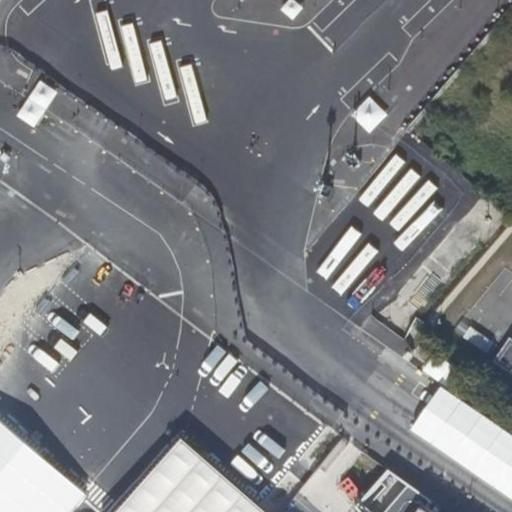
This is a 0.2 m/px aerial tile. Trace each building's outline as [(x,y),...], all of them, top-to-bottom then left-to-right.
[(175,60),(57,0),(54,0),(28,52),(134,106),(138,98),(152,105),(175,60)] [(115,0),(135,10),(140,0),(115,0)] [(299,0),(332,26),(349,5),(345,2),(346,0),(299,0)] [(311,67),(289,53),(304,30),(274,10),(239,63),(264,79),(256,92),(284,110),(311,67)] [(193,110),(169,136),(196,161),(258,95),(233,71),(195,112),(193,110)] [(511,339),(496,364),(511,374),(511,339)] [(276,511),(191,439),(130,511),(423,511),(424,511),(423,511),(276,511)]
